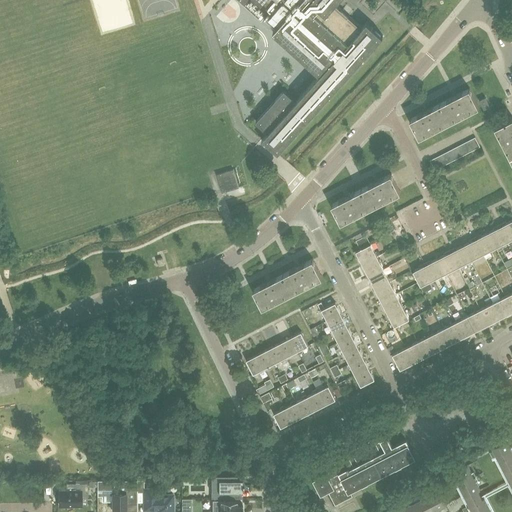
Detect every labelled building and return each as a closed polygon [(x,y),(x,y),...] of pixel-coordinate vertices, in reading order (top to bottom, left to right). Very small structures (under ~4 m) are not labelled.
[(241,0),(261,18),(263,16),(276,28),(273,32),(320,74),(297,100),(284,89),(256,121),(268,132),(262,139),(267,144),(268,142),(278,151),(279,151),(303,125),(383,35),(374,28),(368,22),(367,21),(362,27),(338,6),(336,3),(338,0),(241,0)] [(440,103),(449,121),(479,106),(469,87),(440,103)] [(484,109),(490,106),(485,97),(479,100),(484,109)] [(449,121),(440,103),(410,118),(420,137),(449,121)] [(502,140),(510,155),(511,154),(511,117),(495,126),(502,140)] [(471,139),(476,148),(480,146),(475,137),(471,139)] [(476,148),(471,139),(466,141),(471,151),(476,148)] [(462,144),(467,153),(471,151),(466,141),(462,144)] [(467,153),(462,144),(457,146),(462,155),(467,153)] [(462,155),(457,146),(453,148),(457,158),(462,155)] [(448,151),(453,160),(457,158),(453,148),(448,151)] [(443,153),(448,162),(453,160),(448,151),(443,153)] [(443,153),(439,155),(444,165),(448,162),(443,153)] [(439,155),(434,157),(439,167),(444,165),(439,155)] [(439,167),(434,157),(430,160),(435,169),(439,167)] [(223,189),(239,184),(234,166),(217,171),(223,189)] [(362,188),(371,207),(401,191),(391,173),(362,188)] [(341,222),(371,207),(362,188),(332,204),(341,222)] [(496,247),(508,241),(511,248),(511,220),(508,223),(507,221),(494,227),(495,229),(488,232),(496,247)] [(496,247),(488,232),(482,236),(481,233),(469,240),(470,242),(464,245),(472,259),(496,247)] [(366,270),(369,275),(384,268),(367,235),(357,240),(361,248),(356,251),(360,258),(358,258),(365,271),(366,270)] [(446,273),(472,259),(464,245),(458,248),(457,246),(444,253),(445,254),(439,258),(446,273)] [(422,285),(446,273),(439,258),(433,261),(432,259),(419,265),(420,267),(414,270),(422,285)] [(283,274),(292,292),(323,277),(313,259),(283,274)] [(379,295),(382,300),(397,293),(391,280),(398,277),(395,272),(388,276),(384,268),(369,275),(373,283),(371,283),(377,296),(379,295)] [(263,307),(292,292),(283,274),(254,289),(263,307)] [(511,292),(493,303),(500,318),(507,314),(508,316),(511,313),(511,292)] [(410,318),(397,293),(382,300),(386,307),(384,308),(390,320),(392,319),(395,326),(410,318)] [(325,314),(328,320),(341,312),(336,302),(332,304),(329,298),(318,304),(321,310),(323,315),(325,314)] [(494,321),(500,318),(493,303),(468,315),(475,330),(482,327),(483,329),(495,323),(494,321)] [(330,324),(334,331),(347,323),(341,312),(328,320),(326,321),(328,325),(330,324)] [(475,330),(468,315),(443,328),(451,343),(457,340),(458,342),(470,335),(469,333),(475,330)] [(339,342),(352,334),(347,323),(334,331),(332,332),(334,336),(336,335),(339,342)] [(310,329),(314,335),(319,333),(315,326),(310,329)] [(445,346),(451,343),(443,328),(418,341),(426,356),(432,352),(433,354),(445,348),(445,346)] [(302,348),(309,345),(313,343),(309,335),(305,337),(302,331),(291,337),(298,351),(299,353),(303,351),(302,348)] [(342,346),(345,352),(358,344),(352,334),(339,342),(337,343),(339,347),(342,346)] [(291,337),(280,343),(287,356),(288,359),(293,356),(292,354),(298,351),(291,337)] [(426,356),(418,341),(393,354),(401,369),(407,365),(408,367),(420,361),(420,359),(426,356)] [(319,345),(321,350),(328,346),(326,342),(319,345)] [(269,349),(276,362),(277,364),(282,362),(280,360),(287,356),(280,343),(269,349)] [(363,355),(358,344),(345,352),(343,353),(345,358),(347,357),(350,363),(363,355)] [(331,351),(328,346),(321,350),(324,355),(331,351)] [(269,349),(258,354),(265,367),(267,370),(271,367),(270,365),(276,362),(269,349)] [(316,356),(319,363),(324,360),(320,353),(316,356)] [(259,371),(265,367),(258,354),(247,360),(255,375),(260,373),(259,371)] [(353,368),(356,374),(369,367),(363,355),(350,363),(348,364),(351,369),(353,368)] [(299,364),(302,371),(307,369),(303,362),(299,364)] [(330,367),(333,372),(339,368),(337,364),(330,367)] [(375,379),(369,367),(356,374),(354,375),(356,380),(358,379),(362,385),(375,379)] [(308,371),(310,376),(318,372),(316,368),(308,371)] [(342,373),(339,368),(333,372),(335,376),(342,373)] [(297,377),(300,381),(307,378),(305,373),(297,377)] [(274,385),(272,381),(271,378),(264,381),(266,384),(257,388),(260,393),(274,385)] [(345,379),(338,382),(340,387),(347,384),(345,379)] [(319,390),(325,404),(336,399),(328,383),(323,385),(325,387),(319,390)] [(271,391),(274,398),(279,395),(275,388),(271,391)] [(314,410),(325,404),(319,390),(318,388),(313,390),(314,393),(308,396),(314,410)] [(261,396),(264,402),(273,397),(269,391),(261,396)] [(303,415),(314,410),(308,396),(307,394),(302,396),(303,399),(297,402),(303,415)] [(292,421),(303,415),(297,402),(296,400),(291,402),(292,404),(286,407),(292,421)] [(292,421),(286,407),(285,405),(280,408),(281,410),(275,413),(282,427),(292,421)] [(374,438),(351,449),(353,452),(348,455),(345,447),(322,459),(329,472),(313,481),(321,496),(330,491),(332,494),(330,495),(335,504),(353,496),(350,491),(416,457),(406,439),(392,446),(387,436),(380,440),(381,441),(376,443),(374,438)] [(511,448),(507,439),(493,447),(511,484),(511,448)] [(449,453),(456,465),(465,460),(459,448),(449,453)] [(449,471),(456,468),(453,462),(446,465),(449,471)] [(473,511),(492,511),(485,497),(484,498),(479,490),(481,489),(468,464),(453,472),(473,511)] [(236,475),(218,475),(218,485),(211,485),(211,498),(232,498),(232,491),(241,491),(242,491),(242,487),(243,487),(243,483),(242,483),(242,479),(236,479),(236,475)] [(74,505),(81,505),(81,498),(83,496),(88,496),(88,483),(74,483),(74,490),(59,490),(60,505),(66,505),(67,506),(67,507),(68,508),(69,508),(70,508),(71,508),(72,508),(73,508),(73,507),(74,506),(74,505)] [(134,498),(134,486),(120,486),(120,493),(113,493),(113,511),(126,511),(126,503),(130,503),(130,498),(134,498)] [(158,511),(166,511),(173,511),(173,494),(159,494),(159,488),(143,488),(144,509),(158,509),(158,511)] [(431,511),(446,504),(439,489),(394,511),(431,511)] [(242,511),(242,503),(242,504),(236,504),(236,500),(212,500),(212,511),(242,511)]
